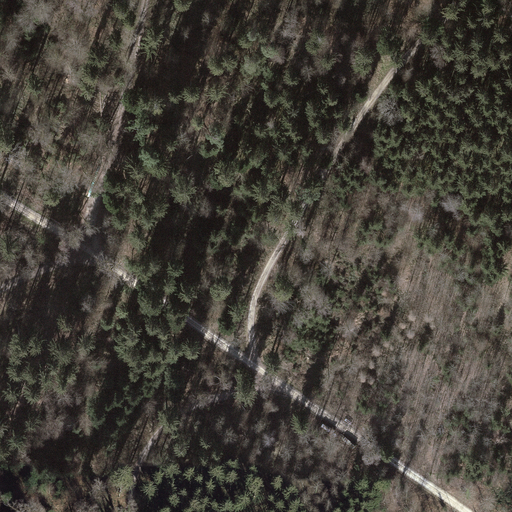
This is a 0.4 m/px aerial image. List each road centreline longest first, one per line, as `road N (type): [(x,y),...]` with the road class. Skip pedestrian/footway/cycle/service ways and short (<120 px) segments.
road 1 (track): [(466,511),(0,192)]
road 2 (track): [(464,0),(385,80),(312,184),(251,310),(262,371)]
road 3 (track): [(0,290),(85,248),(147,0)]
road 4 (track): [(280,383),(190,405),(155,433),(133,484),(133,511)]
